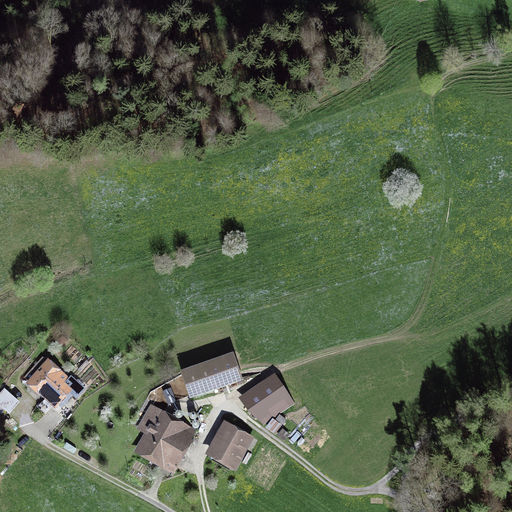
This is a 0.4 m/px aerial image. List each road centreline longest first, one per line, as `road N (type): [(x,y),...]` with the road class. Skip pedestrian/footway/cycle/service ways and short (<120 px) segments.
road 1 (track): [(205,511),(196,466),(219,407),(242,415),(334,490),(355,496),(376,491),(409,505),(511,490)]
road 2 (track): [(0,83),(62,55),(111,0)]
road 3 (track): [(511,391),(410,464)]
